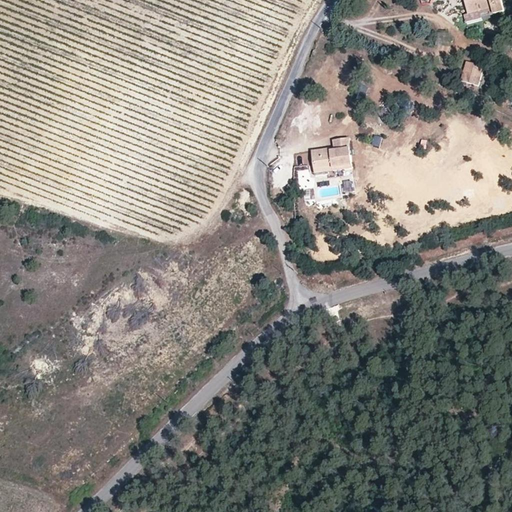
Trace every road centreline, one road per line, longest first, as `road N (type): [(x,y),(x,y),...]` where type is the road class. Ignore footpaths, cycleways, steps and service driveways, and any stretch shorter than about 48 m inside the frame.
road 1 (residential): [(302,311),(257,176),(327,0)]
road 2 (tertiary): [(90,511),(252,350),(302,311)]
road 3 (tertiary): [(302,311),(511,249)]
